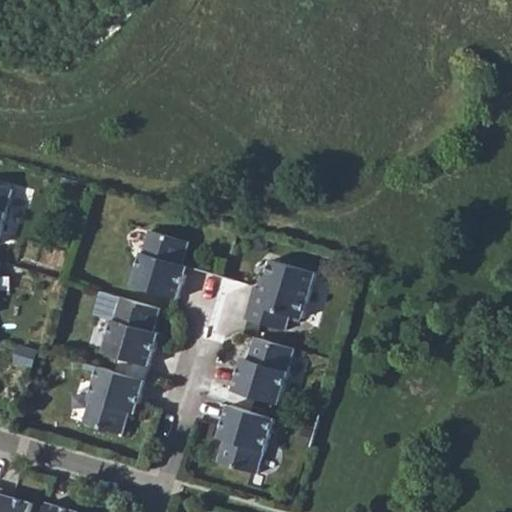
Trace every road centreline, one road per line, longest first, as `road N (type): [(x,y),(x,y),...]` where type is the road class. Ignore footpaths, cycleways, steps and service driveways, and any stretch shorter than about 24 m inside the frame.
road 1 (residential): [(161,491),(212,304)]
road 2 (residential): [(161,491),(0,442)]
